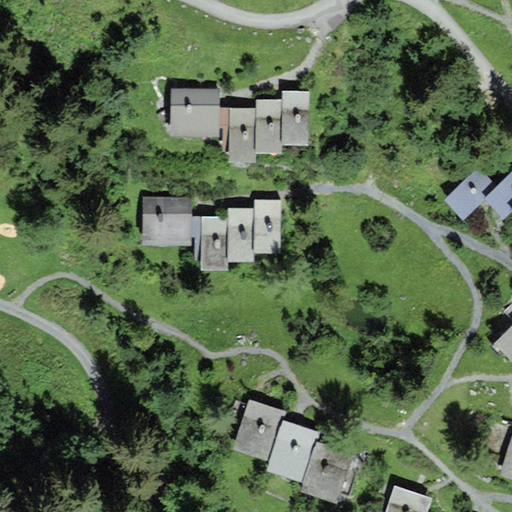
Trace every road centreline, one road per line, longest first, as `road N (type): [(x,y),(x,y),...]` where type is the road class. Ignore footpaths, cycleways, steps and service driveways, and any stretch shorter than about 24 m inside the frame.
road 1 (residential): [(492,511),(407,436),(477,320),(476,296),(452,253),(424,224),(368,193),(292,193)]
road 2 (track): [(0,307),(75,342),(109,416),(174,511)]
road 3 (residential): [(193,0),(237,19),(296,20),(343,0)]
road 4 (residential): [(416,0),(511,94)]
